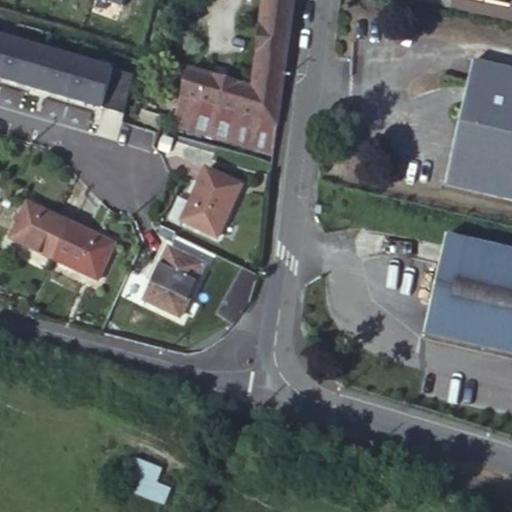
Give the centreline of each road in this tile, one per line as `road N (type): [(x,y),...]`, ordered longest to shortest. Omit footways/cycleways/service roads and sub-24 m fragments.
road 1 (unclassified): [(279,377),(268,344),(320,0)]
road 2 (residential): [(0,320),(206,372),(279,377)]
road 3 (unknown): [(279,269),(370,280),(386,291),(408,345),(433,364),(511,388)]
road 4 (residential): [(279,377),(511,457)]
road 5 (residential): [(0,119),(58,135),(120,173)]
